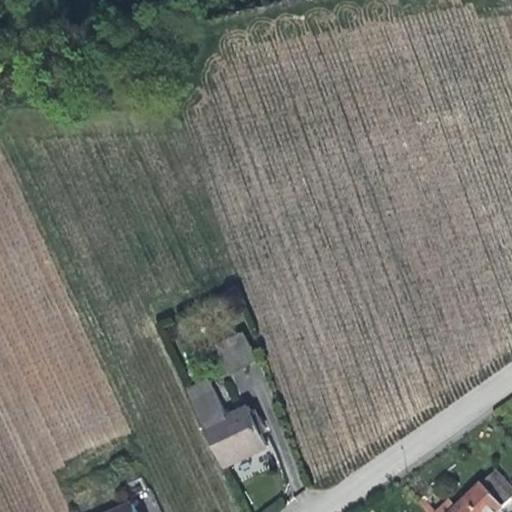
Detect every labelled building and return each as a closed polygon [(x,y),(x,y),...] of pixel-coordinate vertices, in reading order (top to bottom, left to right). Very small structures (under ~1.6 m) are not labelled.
[(231,381),(257,370),(246,343),(220,354),(231,381)] [(196,391),(224,471),(271,455),(256,413),(232,422),(219,384),(196,391)] [(454,511),(497,511),(511,498),(511,493),(494,474),(454,511)] [(118,503),(136,495),(143,511),(160,511),(145,477),(113,491),(118,503)] [(134,511),(130,500),(124,502),(127,511),(134,511)] [(127,511),(124,502),(94,511),(127,511)]
